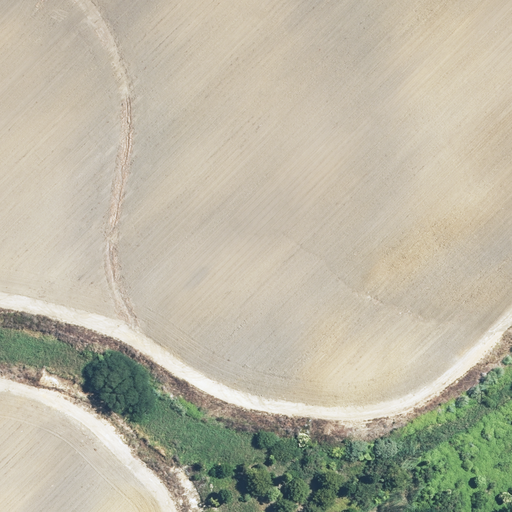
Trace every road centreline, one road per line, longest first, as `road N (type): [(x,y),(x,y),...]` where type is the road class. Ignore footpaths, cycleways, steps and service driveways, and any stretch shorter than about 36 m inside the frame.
road 1 (track): [(511,303),(446,381),(395,410),(278,413),(61,316),(0,308)]
road 2 (track): [(63,0),(103,35),(114,69),(112,338)]
